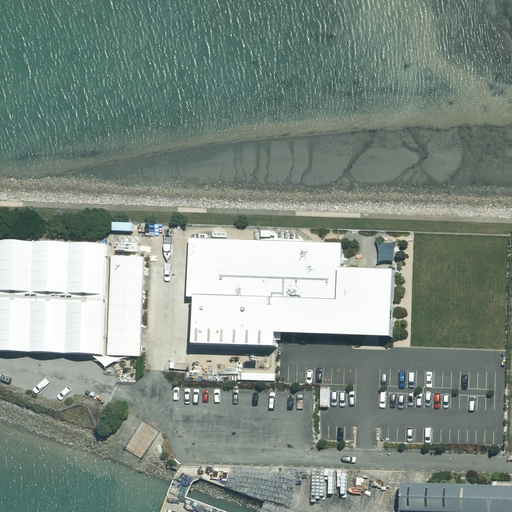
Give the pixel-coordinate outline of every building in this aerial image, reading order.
[(139,235),(119,234),(119,251),(138,252),(139,235)] [(198,347),(280,347),(280,332),(396,336),(397,270),(343,268),(344,243),(192,239),(190,297),(199,297),(198,347)] [(107,244),(0,240),(0,350),(103,354),(107,244)] [(383,243),(378,241),(379,245),(380,250),(381,256),(380,262),(384,261),(387,261),(392,261),(396,262),(396,257),(396,253),(397,247),(399,242),(394,243),(389,244),(383,243)] [(145,257),(113,256),(110,355),(141,356),(145,257)] [(328,473),(316,473),(315,487),(327,487),(328,473)] [(511,511),(511,483),(407,480),(405,511),(511,511)]
